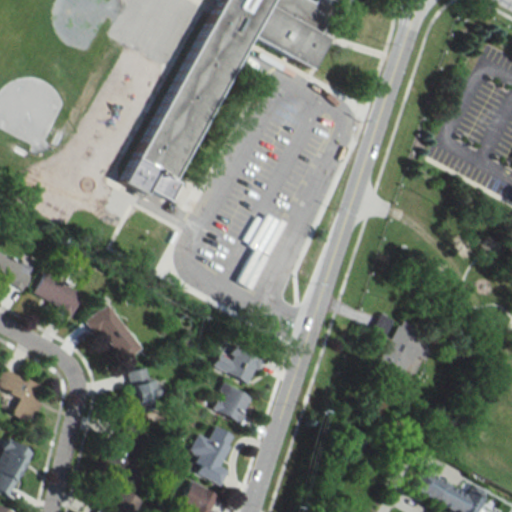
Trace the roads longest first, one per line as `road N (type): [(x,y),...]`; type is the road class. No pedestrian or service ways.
road 1 (residential): [(247,511),(413,0)]
road 2 (residential): [(47,511),(73,383),(61,362),(0,326)]
